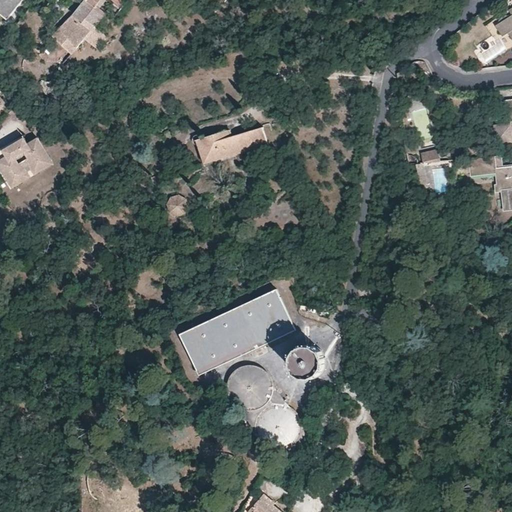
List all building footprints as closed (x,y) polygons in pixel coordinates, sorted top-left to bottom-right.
[(0,0),(0,15),(6,20),(22,1),(21,0),(0,0)] [(106,14),(100,8),(106,0),(113,0),(116,2),(123,8),(129,0),(85,0),(76,11),(52,37),(55,41),(70,55),(106,14)] [(123,8),(116,2),(108,12),(115,18),(123,8)] [(511,11),(511,13),(511,14),(511,16),(495,26),(501,37),(507,33),(511,39),(511,11)] [(511,100),(504,101),(507,124),(497,125),(493,130),(495,140),(500,144),(511,142),(511,100)] [(263,127),(232,137),(227,138),(226,131),(202,138),(207,155),(218,152),(218,154),(230,150),(231,155),(267,144),(263,127)] [(0,158),(0,169),(12,189),(54,163),(38,137),(28,142),(25,137),(3,150),(6,155),(0,158)] [(207,155),(209,162),(231,155),(230,150),(218,154),(218,152),(207,155)] [(511,177),(511,178),(511,174),(510,168),(496,170),(498,192),(501,191),(503,211),(511,210),(511,177)] [(167,204),(169,212),(176,216),(184,213),(188,206),(186,199),(179,195),(171,198),(167,204)] [(213,367),(264,344),(295,330),(288,314),(276,288),(243,304),(211,318),(179,333),(197,374),(213,367)] [(312,346),(308,344),(306,345),(302,346),(297,349),(295,351),(292,356),(291,361),(292,365),(294,369),(296,373),(298,375),(303,377),(308,378),(310,378),(315,376),(320,374),(322,370),(324,366),(325,362),(324,357),(323,353),(320,349),(319,349),(315,347),(312,346)] [(289,407),(283,405),(285,401),(276,390),(273,390),(273,383),(271,378),(269,374),(265,370),(261,367),(256,365),(250,365),(245,365),(240,367),(237,370),(233,373),(230,377),(228,382),(227,387),(228,392),(229,397),(231,401),(248,424),(260,441),(263,445),(267,447),(272,450),(277,450),(282,451),(286,449),(291,447),(294,445),(297,442),(299,438),(301,433),(301,427),(301,423),(299,417),(297,413),(293,409),(289,407)] [(185,410),(184,418),(195,420),(196,412),(185,410)] [(204,429),(190,426),(187,444),(199,447),(204,429)] [(156,473),(149,470),(144,482),(151,485),(156,473)] [(351,511),(350,509),(342,511),(281,511),(274,505),(275,503),(264,494),(253,507),(256,509),(254,511),(351,511)]
